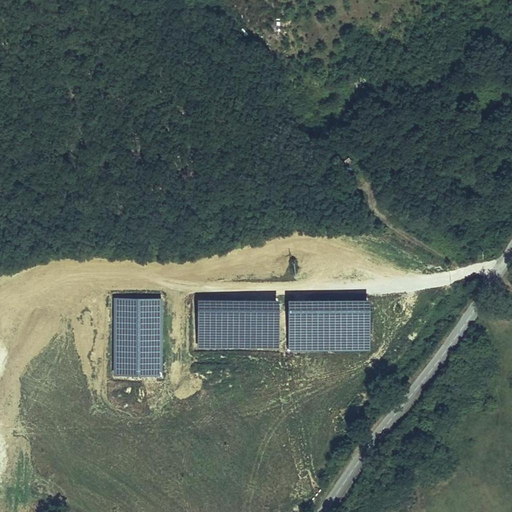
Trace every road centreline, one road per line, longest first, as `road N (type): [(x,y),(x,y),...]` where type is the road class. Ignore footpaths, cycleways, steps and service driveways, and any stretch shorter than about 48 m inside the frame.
road 1 (unclassified): [(511,250),(324,511)]
road 2 (track): [(373,173),(367,190),(380,218),(462,273)]
